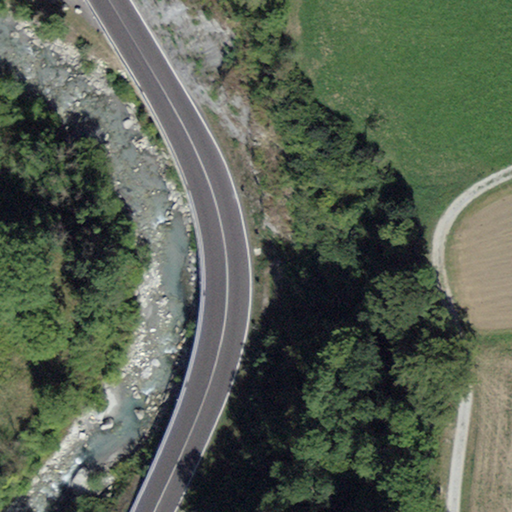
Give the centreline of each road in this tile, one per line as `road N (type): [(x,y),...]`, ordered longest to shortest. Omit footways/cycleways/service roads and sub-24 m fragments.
road 1 (primary): [(153,511),(199,410),(226,306),(226,251),(211,185),(106,0)]
road 2 (track): [(511,169),(474,184),(431,246),(457,376),(447,511)]
